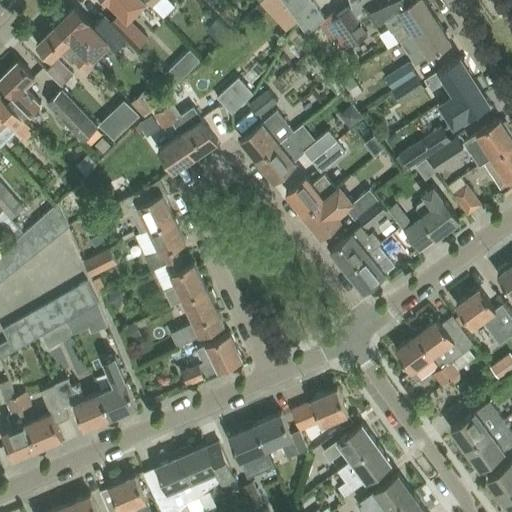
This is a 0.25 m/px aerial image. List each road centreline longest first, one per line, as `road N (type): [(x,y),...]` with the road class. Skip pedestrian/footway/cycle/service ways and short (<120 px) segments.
road 1 (residential): [(259,379),(189,214),(186,191),(197,174),(228,156),(371,327)]
road 2 (residential): [(0,492),(259,379)]
road 3 (residential): [(478,511),(360,340)]
road 4 (residential): [(371,327),(511,220)]
road 5 (residential): [(511,106),(441,0)]
